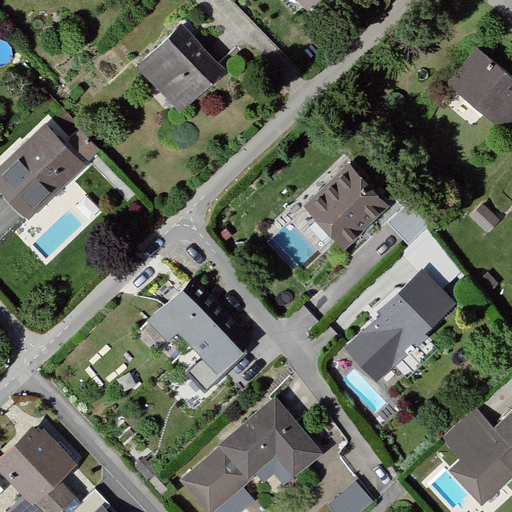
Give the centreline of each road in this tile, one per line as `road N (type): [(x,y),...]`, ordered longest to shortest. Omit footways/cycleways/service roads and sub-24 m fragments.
road 1 (residential): [(394,485),(184,216)]
road 2 (residential): [(184,216),(409,0)]
road 3 (residential): [(37,354),(184,216)]
